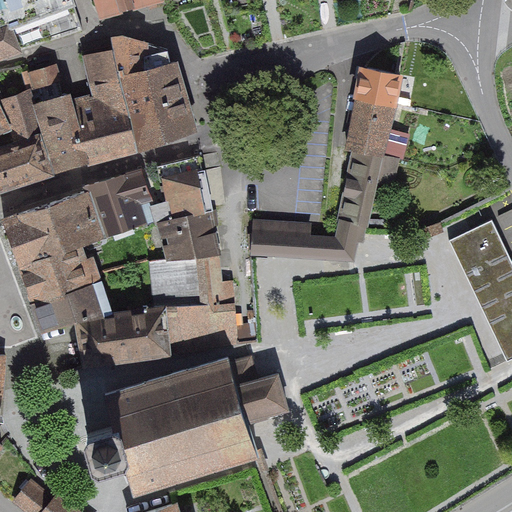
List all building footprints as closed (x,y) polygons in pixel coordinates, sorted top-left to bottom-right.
[(84,30),(73,0),(0,0),(0,33),(7,56),(84,30)] [(98,0),(104,15),(158,0),(98,0)] [(113,39),(114,50),(127,105),(138,148),(195,128),(175,62),(172,63),(168,49),(124,36),(113,39)] [(127,105),(114,50),(86,57),(92,87),(100,113),(127,105)] [(56,170),(89,161),(71,95),(64,96),(55,65),(27,74),(31,92),(34,103),(45,134),(56,170)] [(364,69),(360,96),(394,103),(400,77),(364,69)] [(71,95),(89,161),(138,148),(127,105),(100,113),(92,87),(71,95)] [(4,100),(18,143),(39,136),(45,134),(34,103),(31,92),(4,100)] [(348,148),(355,150),(382,155),(387,130),(394,103),(360,96),(348,148)] [(405,134),(387,130),(382,155),(400,159),(405,134)] [(18,143),(0,148),(0,189),(51,173),(39,136),(18,143)] [(341,219),(342,220),(360,224),(366,225),(376,179),(382,155),(355,150),(341,219)] [(397,159),(382,155),(376,179),(391,183),(397,159)] [(163,165),(165,180),(203,171),(200,156),(163,165)] [(87,185),(88,190),(107,236),(140,222),(133,204),(151,198),(141,170),(87,185)] [(203,171),(165,180),(170,201),(153,208),(157,224),(163,222),(211,209),(203,171)] [(88,190),(4,218),(22,267),(80,245),(107,236),(88,190)] [(211,209),(163,222),(173,258),(218,255),(211,209)] [(360,224),(342,220),(339,239),(309,238),(311,227),(256,223),(253,251),(352,257),(360,224)] [(511,257),(495,221),(452,242),(508,364),(511,362),(511,257)] [(22,267),(25,275),(35,303),(101,280),(92,254),(84,257),(80,245),(22,267)] [(173,258),(153,260),(156,309),(233,302),(231,283),(220,283),(218,255),(173,258)] [(101,280),(35,303),(44,331),(73,320),(78,319),(111,313),(101,280)] [(81,335),(86,365),(171,354),(208,349),(210,346),(237,344),(233,302),(156,309),(126,311),(111,313),(78,319),(81,335)] [(150,380),(106,393),(116,426),(88,434),(97,466),(125,458),(134,487),(131,487),(133,491),(259,454),(249,422),(268,417),(267,414),(288,408),(278,373),(259,379),(252,356),(231,362),(229,357),(186,370),(186,369),(149,380),(150,380)] [(32,483),(16,499),(31,511),(80,511),(59,495),(55,500),(32,483)] [(146,511),(179,511),(177,503),(146,511)]
